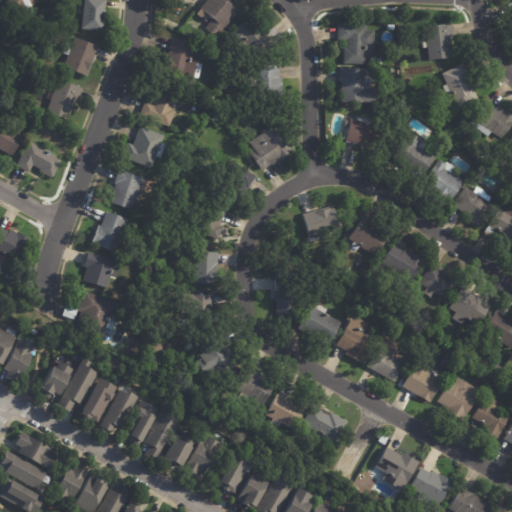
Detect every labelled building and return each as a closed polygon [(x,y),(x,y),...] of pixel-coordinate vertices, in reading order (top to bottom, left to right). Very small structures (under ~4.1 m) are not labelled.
[(6,5),(2,0),(35,0),(12,15),(6,5)] [(108,0),(108,2),(104,32),(83,30),(86,0),(108,0)] [(227,0),(226,2),(236,9),(221,28),(219,26),(211,36),(201,28),(206,22),(195,12),(197,9),(197,8),(203,0),(227,0)] [(272,29),(277,36),(270,42),(266,38),(246,54),(238,44),(236,46),(225,33),(249,14),(263,32),(270,26),(272,29)] [(337,51),(338,46),(339,46),(340,38),(332,38),(332,23),(360,23),(360,29),(368,29),(367,55),(359,54),(359,62),(337,62),(337,51)] [(448,25),(449,37),(448,37),(450,57),(426,60),(425,48),(421,48),(420,42),(424,42),(423,26),(448,23),(448,25)] [(178,27),(187,24),(189,31),(180,34),(178,27)] [(188,86),(156,78),(162,52),(164,53),(168,37),(191,42),(189,53),(196,55),(194,62),(200,63),(198,72),(192,70),(188,86)] [(99,49),(89,77),(66,68),(70,56),(63,54),(68,42),(75,45),(77,38),(100,47),(99,49)] [(465,63),(470,73),(463,77),(467,85),(469,84),(475,98),(456,107),(450,94),(446,96),(440,85),(444,83),(439,73),(464,61),(465,63)] [(275,67),(275,76),(277,76),(277,98),(252,98),(253,64),(275,64),(275,67)] [(335,81),(334,81),(334,66),(359,67),(359,76),(365,76),(364,101),(335,100),(335,81)] [(84,92),(79,102),(78,102),(71,121),(49,112),(53,101),(53,100),(55,94),(56,94),(61,81),(84,90),(84,92)] [(170,105),(162,125),(136,114),(142,100),(150,103),(158,82),(176,89),(170,105)] [(486,100),(494,106),(495,104),(502,110),(502,109),(511,116),(511,120),(498,139),(490,133),(487,137),(469,123),(472,120),(470,119),(485,100),(486,100)] [(352,142),(340,140),(344,117),(350,118),(351,114),(387,121),(381,154),(365,151),(366,144),(352,142)] [(212,124),(208,120),(213,116),(217,121),(212,124)] [(51,123),(57,126),(55,131),(48,128),(51,123)] [(0,149),(0,125),(22,138),(12,156),(0,149)] [(132,137),(137,126),(161,135),(158,142),(163,144),(157,158),(153,156),(148,167),(119,156),(125,142),(130,144),(132,137)] [(279,160),(271,165),(269,163),(259,171),(246,152),(250,148),(246,143),(268,127),(278,141),(280,139),(289,152),(279,160)] [(419,141),(416,146),(431,157),(420,173),(391,153),(406,131),(419,141)] [(42,174),(40,173),(41,171),(35,167),(31,174),(17,166),(30,142),(42,149),(44,145),(53,150),(51,154),(64,161),(54,180),(42,174)] [(447,164),(449,165),(445,171),(458,179),(444,201),(417,183),(433,158),(439,162),(441,160),(447,164)] [(251,176),(241,194),(219,181),(230,163),(252,176),(251,176)] [(112,180),(115,169),(140,177),(136,190),(140,192),(138,199),(133,198),(129,209),(107,202),(110,192),(109,192),(112,183),(111,183),(112,180)] [(462,216),(463,214),(448,204),(460,185),(468,190),(473,183),(480,187),(479,190),(486,195),(483,200),(488,203),(474,225),(461,217),(462,216)] [(223,209),(217,225),(220,226),(216,238),(194,230),(204,202),(223,209)] [(307,237),(300,213),(314,209),(314,211),(330,206),(337,229),(307,237)] [(497,208),(503,213),(506,208),(511,212),(509,216),(511,218),(511,240),(509,245),(496,237),(499,233),(493,228),(488,236),(482,232),(487,224),(486,223),(496,208),(497,208)] [(97,225),(103,210),(121,218),(107,250),(87,242),(94,224),(97,225)] [(381,227),(388,232),(372,256),(359,247),(356,251),(349,247),(352,242),(346,239),(360,218),(377,229),(379,226),(381,227)] [(0,227),(8,231),(9,229),(16,233),(17,231),(31,239),(18,262),(0,251),(0,227)] [(393,246),(400,250),(402,248),(421,260),(409,279),(392,269),(390,272),(377,264),(390,244),(393,246)] [(79,280),(83,267),(79,265),(84,250),(88,252),(88,253),(118,262),(113,278),(107,276),(103,288),(79,280)] [(214,255),(214,283),(188,283),(189,251),(214,251),(214,255)] [(300,261),(306,264),(303,269),(298,265),(300,261)] [(431,266),(455,281),(444,300),(432,292),(429,297),(422,292),(425,288),(416,283),(428,264),(431,266)] [(312,265),(320,269),(315,277),(308,272),(312,265)] [(463,288),(472,294),(472,295),(488,305),(486,308),(485,308),(474,325),(464,318),(460,324),(450,318),(454,312),(446,307),(460,286),(463,288)] [(104,298),(113,302),(109,313),(116,316),(110,330),(104,327),(101,333),(74,323),(79,311),(75,310),(82,290),(104,298)] [(272,305),(273,290),(293,290),(293,314),(272,314),(272,305)] [(210,305),(210,313),(177,313),(177,294),(210,294),(210,305)] [(59,315),(63,305),(74,309),(71,319),(59,315)] [(307,335),(296,329),(308,306),(315,309),(317,305),(326,310),(323,314),(338,322),(326,345),(307,335)] [(392,311),(386,320),(381,316),(387,308),(392,311)] [(410,310),(415,313),(411,318),(407,315),(410,310)] [(495,312),(507,320),(508,318),(511,320),(511,346),(510,349),(500,342),(496,348),(487,342),(491,336),(481,329),(494,311),(495,312)] [(359,320),(365,323),(357,337),(371,344),(360,364),(341,354),(343,351),(333,345),(350,315),(359,320)] [(0,327),(7,331),(19,337),(4,364),(2,363),(0,365),(0,327)] [(424,333),(418,339),(413,335),(419,329),(424,333)] [(217,337),(221,344),(223,343),(230,357),(200,373),(193,361),(198,358),(197,355),(200,354),(195,344),(215,333),(217,337)] [(9,379),(6,377),(9,371),(4,368),(21,338),(34,345),(30,353),(34,355),(24,375),(22,374),(16,383),(9,379)] [(372,371),(363,366),(374,347),(375,348),(378,343),(392,351),(389,356),(402,363),(391,382),(372,371)] [(147,347),(158,344),(160,350),(149,353),(147,347)] [(441,364),(447,353),(453,356),(447,368),(441,364)] [(76,404),(71,401),(65,412),(62,410),(61,411),(52,406),(79,357),(87,362),(85,367),(93,373),(76,404)] [(411,393),(400,386),(415,360),(440,374),(437,379),(440,380),(427,402),(411,393)] [(64,367),(70,370),(55,397),(49,393),(46,400),(35,393),(38,387),(36,386),(47,367),(52,370),(56,363),(64,367)] [(494,364),(501,368),(497,374),(491,370),(494,364)] [(441,365),(447,368),(444,373),(439,370),(441,365)] [(245,366),(258,373),(257,374),(273,384),(262,405),(251,399),(249,404),(238,398),(240,393),(232,388),(244,366),(245,366)] [(481,379),(477,377),(480,370),(487,374),(483,380),(481,379)] [(470,387),(477,391),(460,421),(444,412),(446,408),(435,402),(450,375),(470,387)] [(94,422),(89,419),(88,421),(77,415),(97,378),(114,388),(94,422)] [(490,378),(495,381),(492,387),(486,385),(490,378)] [(117,427),(116,429),(110,426),(107,432),(96,426),(117,387),(134,397),(117,427)] [(277,395),(289,403),(291,399),(304,407),(291,431),(279,424),(276,428),(268,423),(270,419),(263,415),(275,394),(277,395)] [(496,403),(493,410),(505,417),(493,438),(480,431),(483,426),(469,418),(482,395),(497,403),(496,403)] [(128,442),(119,437),(131,416),(129,414),(133,407),(135,408),(139,401),(156,411),(135,446),(128,442)] [(312,408),(325,415),(327,411),(343,421),(332,441),(299,423),(309,406),(312,408)] [(180,416),(155,461),(149,458),(148,459),(142,456),(147,446),(142,443),(160,411),(168,415),(171,411),(180,416)] [(511,449),(509,448),(511,445),(500,439),(511,418),(511,449)] [(14,450),(17,445),(11,441),(17,429),(47,446),(45,449),(51,453),(44,467),(14,450)] [(178,466),(177,468),(165,461),(181,434),(192,441),(178,466)] [(201,470),(199,474),(195,471),(191,477),(178,469),(196,441),(199,443),(203,436),(214,442),(210,450),(213,451),(201,470)] [(385,448),(398,455),(399,453),(416,462),(400,490),(381,478),(384,473),(372,467),(384,447),(385,448)] [(44,473),(34,489),(1,471),(4,466),(0,462),(0,460),(5,451),(44,472),(44,473)] [(231,494),(225,490),(225,491),(212,484),(228,456),(236,461),(241,453),(251,459),(231,494)] [(75,464),(83,469),(67,498),(64,497),(60,503),(47,496),(63,465),(68,468),(71,462),(75,464)] [(420,469),(428,473),(429,471),(435,474),(436,473),(450,481),(437,504),(430,500),(427,507),(413,499),(416,494),(406,488),(417,467),(420,469)] [(275,511),(253,511),(277,470),(284,474),(281,480),(290,485),(275,511)] [(248,511),(240,507),(236,505),(238,503),(234,501),(251,472),(266,480),(248,511)] [(90,474),(98,478),(97,479),(100,481),(101,479),(106,481),(89,511),(84,511),(71,505),(89,473),(90,474)] [(0,487),(6,478),(41,498),(33,511),(26,511),(0,496),(0,487)] [(118,484),(128,490),(116,511),(94,511),(108,488),(113,491),(117,484),(118,484)] [(460,487),(472,493),(471,495),(479,499),(479,500),(487,504),(482,511),(452,511),(446,508),(459,486),(460,487)] [(300,492),(307,496),(303,503),(307,505),(303,511),(281,511),(294,489),(300,492)] [(319,503),(330,509),(328,511),(306,511),(313,500),(319,503)] [(138,508),(138,509),(137,510),(141,511),(118,511),(125,501),(138,508)]
